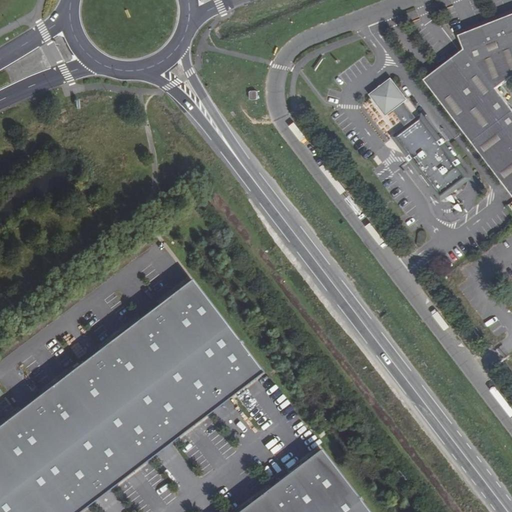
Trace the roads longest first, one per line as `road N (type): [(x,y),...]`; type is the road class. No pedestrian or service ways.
road 1 (unclassified): [(511,420),(277,110),(285,56),(410,0)]
road 2 (primary): [(257,188),(506,511)]
road 3 (primary): [(139,71),(169,86),(257,188)]
road 4 (primary): [(257,188),(195,86),(182,41)]
